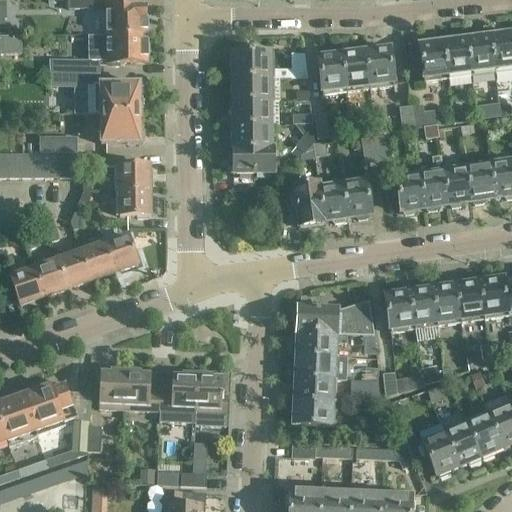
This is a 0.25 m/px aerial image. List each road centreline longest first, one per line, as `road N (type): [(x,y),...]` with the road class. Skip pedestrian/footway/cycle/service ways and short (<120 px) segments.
road 1 (residential): [(187,18),(376,18),(509,0)]
road 2 (residential): [(199,289),(187,18)]
road 3 (residential): [(261,274),(511,238)]
road 4 (residential): [(250,511),(261,274)]
road 5 (residential): [(0,362),(199,289)]
